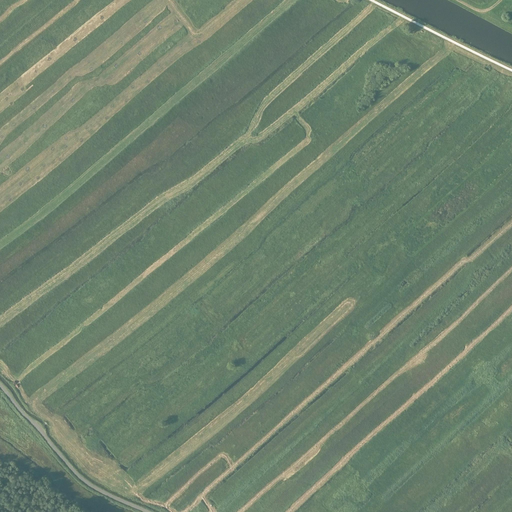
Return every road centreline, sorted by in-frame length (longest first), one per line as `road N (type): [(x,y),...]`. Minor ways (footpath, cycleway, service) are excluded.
road 1 (tertiary): [(147,511),(84,481),(0,386)]
road 2 (track): [(511,73),(366,0)]
